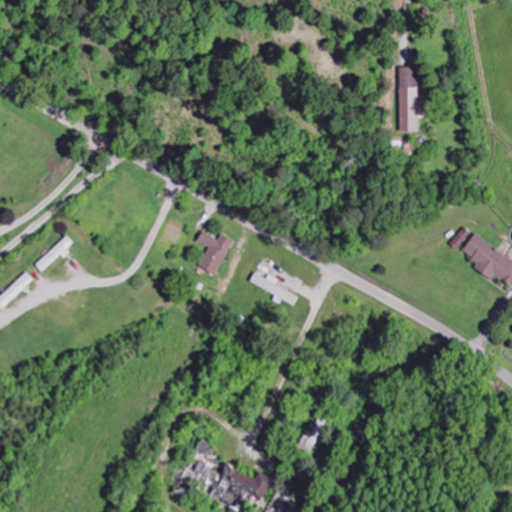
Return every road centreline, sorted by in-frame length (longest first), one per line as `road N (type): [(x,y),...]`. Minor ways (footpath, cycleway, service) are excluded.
road 1 (residential): [(368,287),(0,81)]
road 2 (residential): [(511,379),(368,287)]
road 3 (residential): [(134,156),(0,256)]
